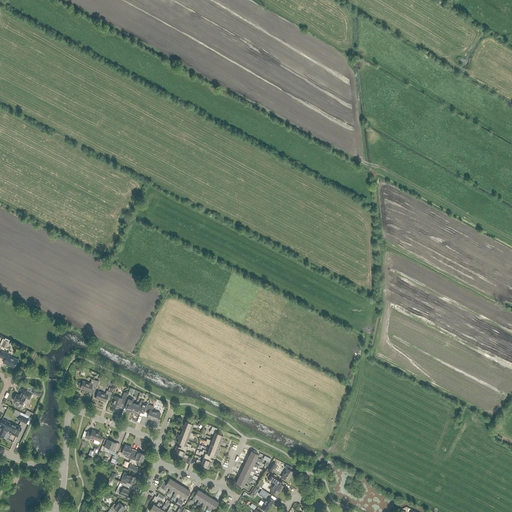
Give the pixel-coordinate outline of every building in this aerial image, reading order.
[(1,351),(0,353),(0,357),(5,360),(3,363),(14,368),(17,360),(7,355),(8,354),(1,351)] [(78,387),(80,388),(90,392),(90,393),(93,394),(98,381),(92,379),(90,383),(83,381),(82,383),(80,382),(79,383),(78,386),(78,387)] [(35,387),(32,393),(39,397),(42,390),(35,387)] [(22,405),(23,402),(27,404),(29,400),(31,394),(27,392),(22,389),(21,390),(20,390),(20,391),(20,392),(20,393),(19,395),(16,394),(13,400),(16,402),(15,404),(15,405),(15,406),(16,406),(18,406),(18,405),(19,403),(22,405)] [(105,394),(98,391),(95,398),(106,402),(107,399),(110,400),(113,393),(107,390),(105,394)] [(124,392),(122,399),(115,396),(111,406),(118,409),(121,403),(124,404),(126,398),(128,393),(124,392)] [(136,403),(133,402),(134,399),(127,397),(124,405),(128,406),(126,410),(133,412),(136,403)] [(139,404),(136,403),(133,412),(139,415),(141,411),(144,412),(147,404),(140,402),(139,404)] [(152,418),(158,420),(160,413),(152,410),(154,406),(147,404),(145,412),(148,413),(147,417),(152,419),(152,418)] [(32,418),(21,412),(17,419),(29,425),(32,418)] [(0,436),(3,438),(6,430),(7,431),(7,432),(17,437),(21,428),(10,423),(2,419),(0,423),(0,436)] [(183,423),(182,426),(191,429),(192,426),(198,428),(198,426),(193,424),(186,421),(184,424),(183,423)] [(190,432),(191,429),(182,426),(181,428),(183,429),(182,431),(194,437),(195,434),(190,432)] [(100,442),(103,434),(92,430),(91,433),(88,432),(85,438),(89,440),(89,438),(100,442)] [(214,435),(213,438),(223,441),(224,439),(222,438),(223,435),(216,432),(210,430),(209,433),(214,435)] [(179,434),(178,437),(187,440),(188,437),(194,439),(194,437),(182,431),(180,435),(179,434)] [(177,443),(179,443),(190,447),(191,445),(186,443),(187,440),(178,437),(177,439),(179,439),(177,443)] [(105,446),(110,448),(108,453),(112,454),(113,452),(116,453),(119,443),(116,442),(116,443),(107,440),(105,446)] [(218,449),(219,446),(206,441),(205,443),(210,445),(209,448),(219,452),(219,450),(218,449)] [(192,448),(190,447),(179,443),(178,446),(176,445),(175,448),(185,452),(186,448),(191,450),(192,448)] [(124,456),(130,459),(134,450),(131,448),(132,447),(125,445),(122,453),(125,455),(124,456)] [(92,449),(90,454),(97,457),(100,449),(96,447),(94,450),(92,449)] [(185,452),(175,448),(175,450),(177,451),(175,454),(183,457),(182,461),(190,464),(192,458),(184,455),(185,452)] [(218,454),(219,452),(209,448),(208,452),(203,450),(202,452),(213,456),(215,457),(216,453),(218,454)] [(137,451),(134,450),(130,459),(137,461),(137,459),(143,461),(145,455),(137,452),(137,451)] [(212,459),(213,456),(202,452),(200,451),(199,453),(204,455),(203,458),(213,462),(214,460),(212,459)] [(251,451),(248,457),(256,460),(260,462),(261,460),(257,458),(258,455),(251,451)] [(253,465),(257,467),(258,465),(254,463),(256,460),(248,457),(246,462),(253,465)] [(201,464),(209,467),(210,463),(212,464),(213,462),(203,458),(202,461),(197,459),(196,462),(201,464)] [(252,469),(253,465),(246,462),(243,467),(251,471),(255,473),(256,470),(252,469)] [(128,469),(136,473),(138,468),(130,464),(128,469)] [(287,469),(281,477),(287,481),(293,472),(290,470),(292,467),(286,464),(284,467),(287,469)] [(243,467),(241,473),(248,476),(252,478),(253,476),(249,474),(251,471),(243,467)] [(125,473),(124,474),(120,482),(122,482),(131,486),(133,483),(134,484),(137,478),(128,474),(126,473),(125,473)] [(247,479),(248,476),(241,473),(238,478),(245,481),(250,483),(251,481),(247,479)] [(267,479),(274,483),(270,490),(277,495),(280,489),(281,489),(283,486),(280,485),(282,481),(271,474),(267,479)] [(168,487),(170,488),(174,481),(169,478),(167,483),(164,481),(160,487),(165,490),(168,487)] [(247,489),(248,486),(244,484),(245,481),(238,478),(236,483),(243,487),(247,489)] [(174,481),(170,488),(168,492),(170,494),(173,490),(175,492),(179,485),(174,481)] [(130,489),(131,486),(122,482),(120,488),(118,487),(116,492),(119,494),(119,495),(126,497),(129,489),(130,489)] [(185,488),(179,485),(175,492),(173,495),(175,497),(178,493),(180,495),(185,488)] [(190,491),(185,488),(180,495),(178,498),(180,500),(183,496),(186,498),(190,491)] [(270,494),(262,489),(259,494),(267,498),(262,506),(268,510),(274,500),(268,497),(270,494)] [(203,493),(198,490),(194,497),(192,500),(194,502),(196,498),(199,500),(203,493)] [(201,501),(204,503),(208,496),(203,493),(199,500),(197,504),(199,505),(201,501)] [(202,507),(204,508),(206,504),(209,506),(213,499),(208,496),(204,503),(202,507)] [(209,506),(206,511),(205,511),(208,511),(211,507),(214,509),(218,502),(213,499),(209,506)] [(121,511),(125,508),(118,502),(116,505),(114,503),(110,509),(114,511),(121,511)] [(161,504),(159,502),(156,506),(153,504),(149,511),(150,511),(155,511),(158,507),(161,504)]
